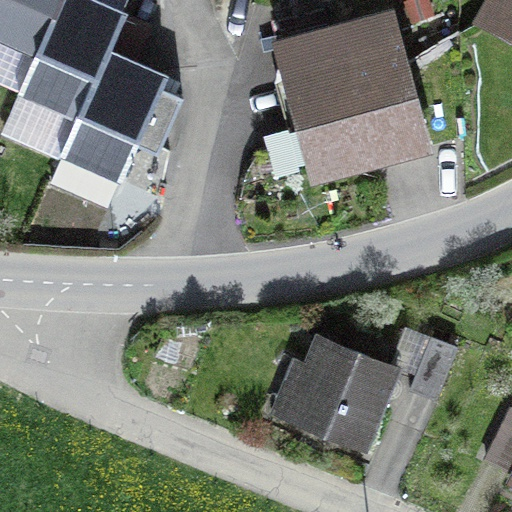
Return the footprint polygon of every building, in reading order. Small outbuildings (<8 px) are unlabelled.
[(36,54),(59,0),(0,0),(0,38),(34,53),(36,54)] [(34,53),(20,91),(76,116),(78,116),(107,48),(109,49),(125,12),(96,0),(59,0),(36,54),(34,53)] [(511,0),(492,0),(483,18),(511,33),(511,0)] [(348,27),(357,62),(292,79),(317,176),(424,148),(389,17),(348,27)] [(78,116),(76,116),(52,181),(108,205),(137,144),(157,153),(182,95),(162,86),(167,74),(109,49),(107,48),(78,116)] [(320,336),(286,416),(367,449),(400,369),(320,336)] [(458,349),(433,338),(406,402),(432,413),(458,349)] [(511,410),(488,452),(510,464),(511,460),(511,410)]
